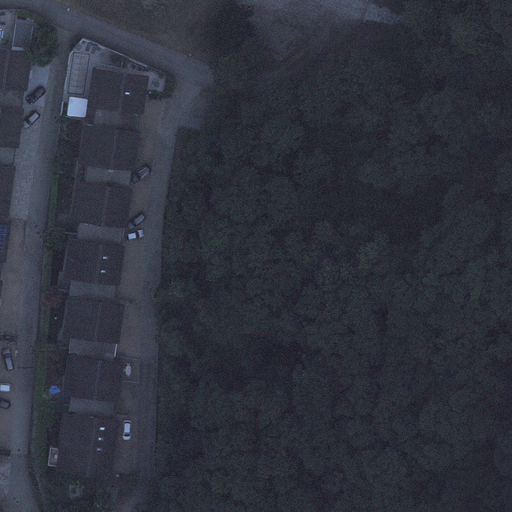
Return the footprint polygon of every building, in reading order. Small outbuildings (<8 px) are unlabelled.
[(26,53),(0,49),(0,84),(22,87),(26,53)] [(144,77),(93,70),(88,104),(139,111),(144,77)] [(19,110),(0,107),(0,142),(14,144),(19,110)] [(135,134),(85,127),(80,161),(130,168),(135,134)] [(11,168),(0,166),(0,220),(3,221),(11,168)] [(127,191),(77,184),(72,218),(122,225),(127,191)] [(120,248),(70,241),(65,275),(116,282),(120,248)] [(120,306),(69,299),(65,333),(115,340),(120,306)] [(119,363),(68,357),(64,392),(114,398),(119,363)] [(115,422),(65,416),(58,466),(108,473),(115,422)]
